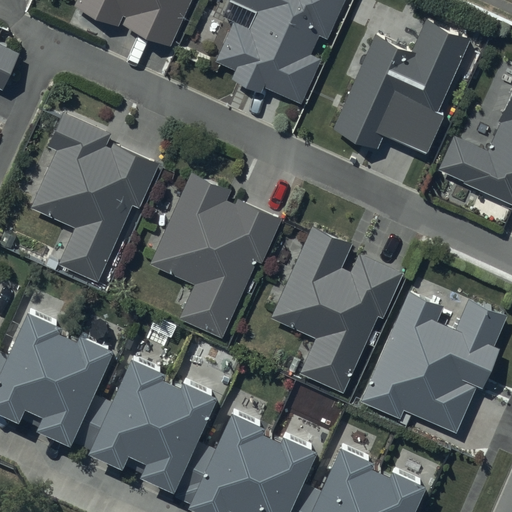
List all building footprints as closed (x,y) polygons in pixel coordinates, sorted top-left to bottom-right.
[(188,0),(80,0),(118,16),(123,6),(129,8),(124,18),(172,39),(188,0)] [(243,0),(218,54),(301,93),(322,50),(311,44),(321,24),(325,26),(337,0),(243,0)] [(377,26),(333,121),(375,141),(384,122),(425,141),(441,107),(434,104),(469,30),(429,11),(414,43),(377,26)] [(0,79),(1,80),(17,43),(0,35),(0,79)] [(511,94),(489,145),(455,129),(440,162),(511,194),(511,94)] [(61,255),(97,271),(132,194),(139,197),(158,154),(116,135),(114,140),(107,137),(112,126),(64,104),(48,139),(57,142),(31,199),(77,220),(61,255)] [(178,310),(222,331),(277,210),(240,193),(238,198),(226,193),(231,181),(191,163),(149,257),(193,277),(178,310)] [(350,236),(311,218),(270,310),(316,330),(300,366),(343,385),(378,308),(383,310),(403,265),(360,245),(351,264),(340,259),(350,236)] [(410,284),(361,393),(401,411),(405,402),(456,424),(509,306),(470,289),(456,319),(436,310),(442,299),(410,284)] [(0,400),(29,413),(70,320),(60,316),(62,310),(30,296),(7,347),(0,343),(0,400)] [(82,436),(103,389),(92,384),(115,333),(82,318),(79,324),(70,320),(29,413),(82,436)] [(130,458),(173,367),(164,363),(167,357),(133,341),(109,392),(103,389),(82,436),(130,458)] [(181,482),(202,436),(194,432),(219,381),(185,365),(183,371),(173,367),(130,458),(181,482)] [(231,511),(232,511),(273,421),(265,417),(268,411),(235,396),(214,440),(202,436),(181,482),(178,490),(231,511)] [(295,511),(310,478),(300,474),(317,435),(285,421),(284,426),(273,421),(232,511),(295,511)] [(377,445),(341,430),(319,481),(310,478),(295,511),(356,511),(382,456),(374,452),(377,445)] [(394,452),(391,459),(382,456),(356,511),(408,511),(428,468),(394,452)]
